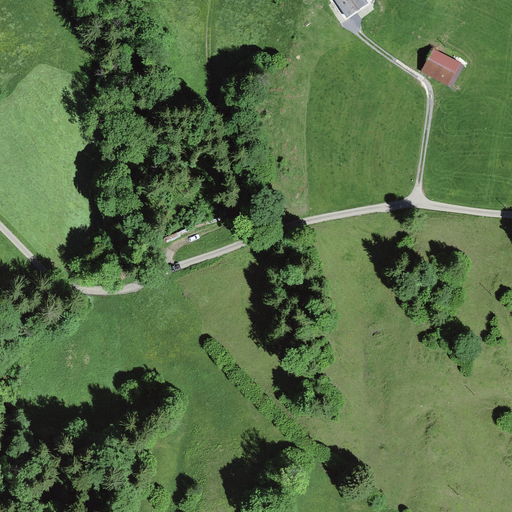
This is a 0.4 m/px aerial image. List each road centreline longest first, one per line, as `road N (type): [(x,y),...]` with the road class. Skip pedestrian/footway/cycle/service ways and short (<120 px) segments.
road 1 (unclassified): [(511,212),(414,201),(307,221),(138,285),(100,291),(63,284),(0,227)]
road 2 (track): [(210,32),(232,195),(226,218),(172,246),(172,269)]
road 3 (track): [(348,27),(430,87),(414,201)]
